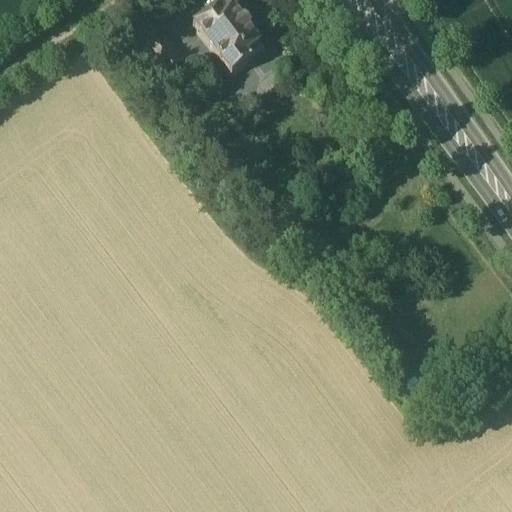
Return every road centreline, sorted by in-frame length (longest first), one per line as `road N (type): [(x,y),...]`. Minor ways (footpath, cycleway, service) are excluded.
road 1 (secondary): [(511,208),(360,0)]
road 2 (track): [(0,77),(105,0)]
